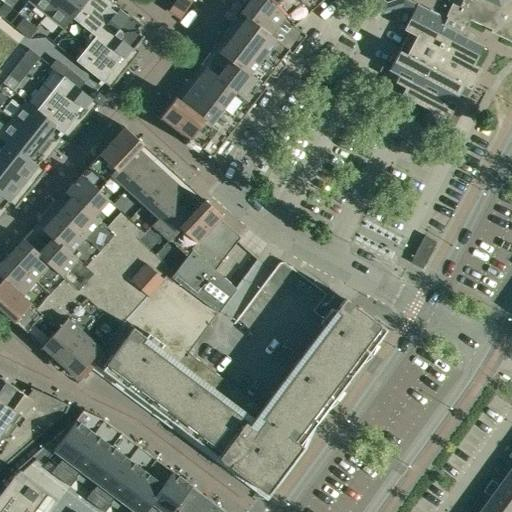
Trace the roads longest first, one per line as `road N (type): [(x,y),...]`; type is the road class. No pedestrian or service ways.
road 1 (unclassified): [(199,167),(287,236),(426,309)]
road 2 (tertiary): [(426,309),(284,511)]
road 3 (tertiary): [(369,511),(485,343)]
road 4 (tertiary): [(511,144),(426,309)]
